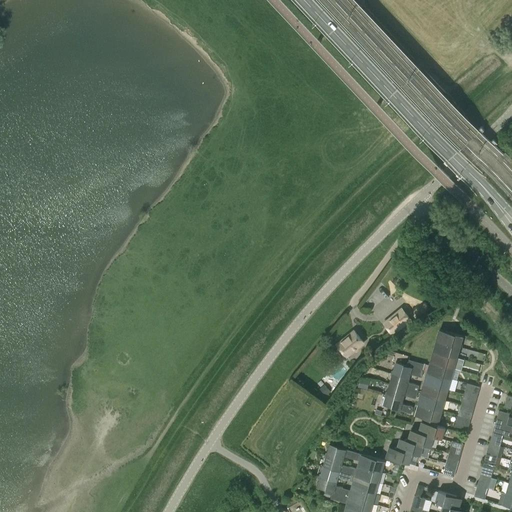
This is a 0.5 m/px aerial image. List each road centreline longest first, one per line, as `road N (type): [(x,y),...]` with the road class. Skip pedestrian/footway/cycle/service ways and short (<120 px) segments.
road 1 (tertiary): [(168,511),(225,417),(348,264),(511,110)]
road 2 (primary): [(511,221),(308,0)]
road 3 (residential): [(397,511),(408,473),(456,484),(464,476),(488,388)]
